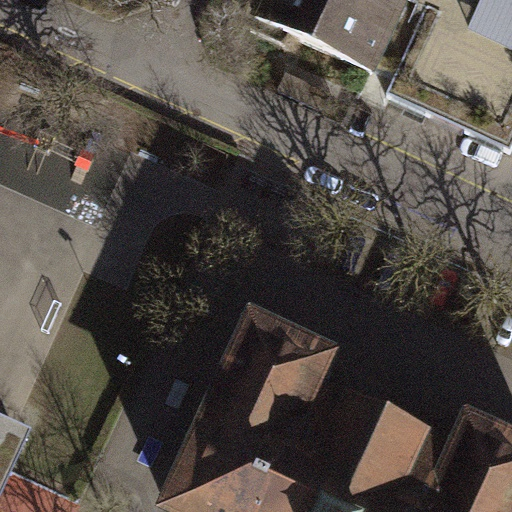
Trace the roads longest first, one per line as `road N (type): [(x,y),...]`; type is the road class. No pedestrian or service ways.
road 1 (residential): [(143,81),(511,249)]
road 2 (residential): [(0,16),(143,81)]
